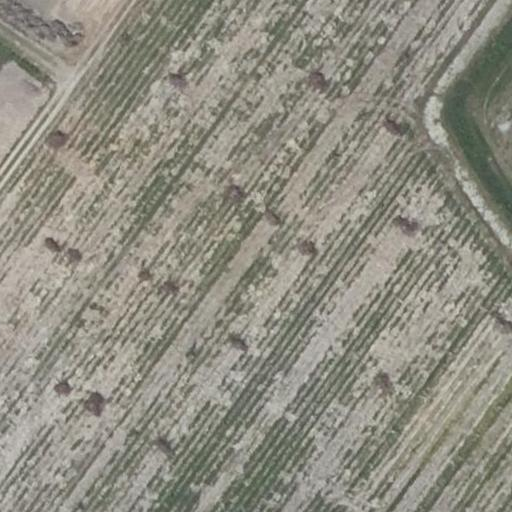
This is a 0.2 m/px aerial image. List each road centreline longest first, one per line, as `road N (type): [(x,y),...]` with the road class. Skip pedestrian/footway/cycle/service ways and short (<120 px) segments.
road 1 (track): [(511,247),(440,136),(449,84),(509,0)]
road 2 (track): [(0,183),(130,0)]
